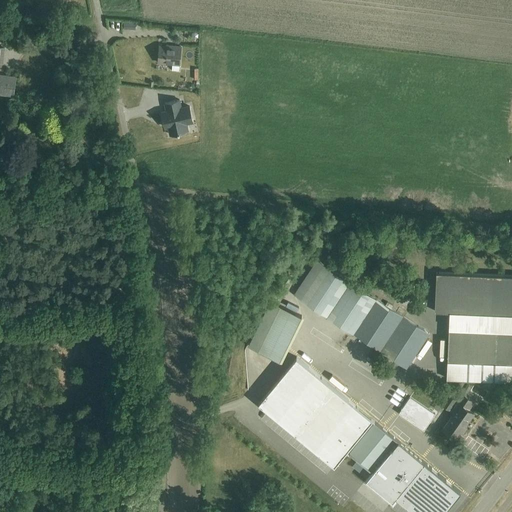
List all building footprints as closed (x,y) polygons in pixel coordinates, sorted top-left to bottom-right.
[(0,93),(15,95),(17,77),(0,74),(0,62),(4,63),(6,48),(0,46),(0,93)] [(181,47),(160,46),(158,62),(172,63),(171,69),(179,70),(180,64),(181,47)] [(167,111),(162,112),(164,122),(167,121),(170,134),(188,131),(186,124),(194,122),(190,106),(183,108),(181,108),(179,100),(165,103),(167,111)] [(318,261),(296,294),(354,333),(407,368),(410,363),(416,354),(419,350),(430,334),(376,299),(318,261)] [(436,312),(511,314),(511,275),(438,273),(436,312)] [(285,361),(304,313),(275,302),(270,315),(274,317),(261,351),(285,361)] [(511,330),(450,328),(449,361),(511,363),(511,330)] [(271,389),(260,403),(272,413),(298,435),(316,450),(334,466),(340,459),(346,451),(347,451),(349,453),(349,452),(350,453),(376,422),(375,421),(373,419),(333,386),(297,357),(296,357),(297,357),(289,367),(271,389)] [(458,438),(476,413),(471,409),(477,402),(465,394),(455,408),(459,411),(445,429),(458,438)] [(424,430),(435,414),(410,396),(399,412),(424,430)] [(448,396),(441,405),(449,411),(456,402),(448,396)] [(376,422),(350,453),(373,472),(370,476),(366,479),(379,490),(392,501),(393,501),(396,497),(398,499),(413,511),(444,511),(461,492),(376,422)]
